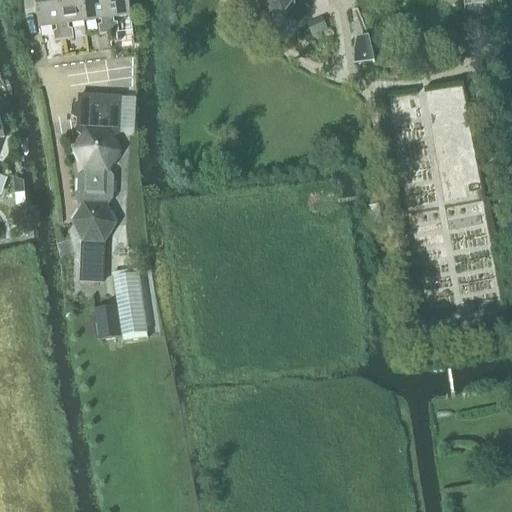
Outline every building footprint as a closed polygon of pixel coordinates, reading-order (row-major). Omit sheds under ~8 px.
[(54,44),(64,43),(57,0),(34,0),(38,30),(56,27),(56,33),(53,34),(54,44)] [(68,25),(84,23),(81,0),(57,0),(64,43),(73,41),(72,31),(69,31),(68,25)] [(81,0),(84,23),(100,21),(101,27),(98,27),(99,38),(110,36),(104,0),(81,0)] [(104,0),(110,36),(119,35),(118,25),(114,25),(113,19),(130,17),(127,0),(104,0)] [(239,0),(240,3),(254,1),(256,14),(269,23),(284,21),(293,9),(291,0),(239,0)] [(323,19),(307,25),(313,39),(329,32),(323,19)] [(355,56),(354,62),(355,66),(375,63),(371,44),(356,46),(355,51),(355,56)] [(82,206),(71,224),(81,245),(80,284),(104,285),(105,245),(117,226),(107,207),(111,201),(112,180),(106,174),(119,155),(111,141),(120,136),(121,98),(110,97),(79,96),(77,125),(77,135),(83,139),(74,153),(85,173),(79,179),(78,199),(82,206)] [(24,184),(16,181),(18,195),(25,195),(24,184)] [(117,309),(94,312),(99,343),(147,336),(138,276),(113,280),(117,309)]
